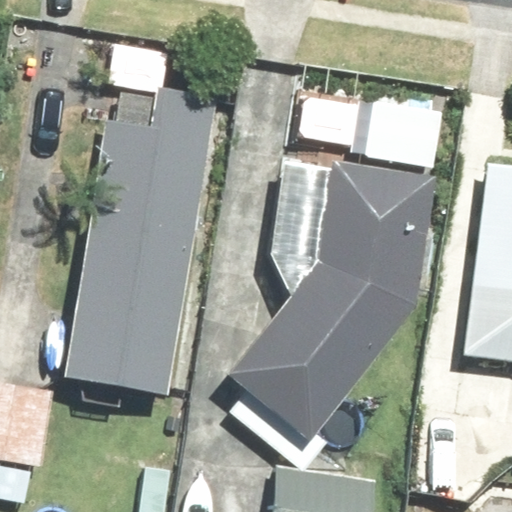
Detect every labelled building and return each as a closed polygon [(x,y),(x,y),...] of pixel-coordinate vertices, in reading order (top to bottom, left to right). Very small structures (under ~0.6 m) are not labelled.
[(96,124),(48,382),(152,402),(208,103),(154,93),(160,58),(107,48),(100,86),(142,94),(135,131),(96,124)] [(405,310),(424,181),(320,166),(305,267),(211,379),(290,446),(405,310)] [(511,172),(477,167),(451,359),(511,367),(511,172)] [(44,393),(0,386),(0,503),(18,506),(23,469),(34,470),(44,393)] [(363,511),(367,483),(267,470),(260,511),(363,511)]
